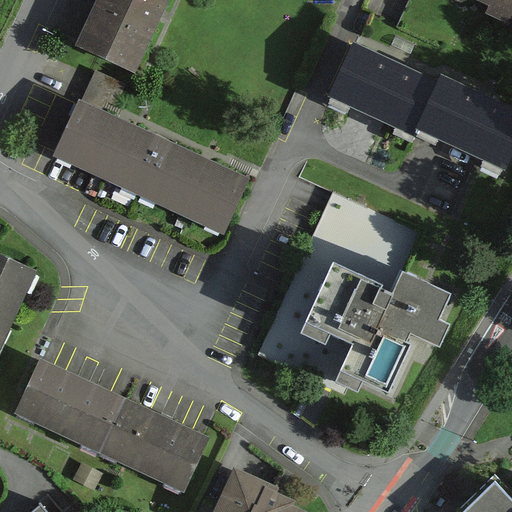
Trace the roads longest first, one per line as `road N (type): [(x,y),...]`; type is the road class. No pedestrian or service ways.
road 1 (residential): [(0,182),(146,303),(201,369),(358,494)]
road 2 (tertiary): [(511,324),(388,511)]
